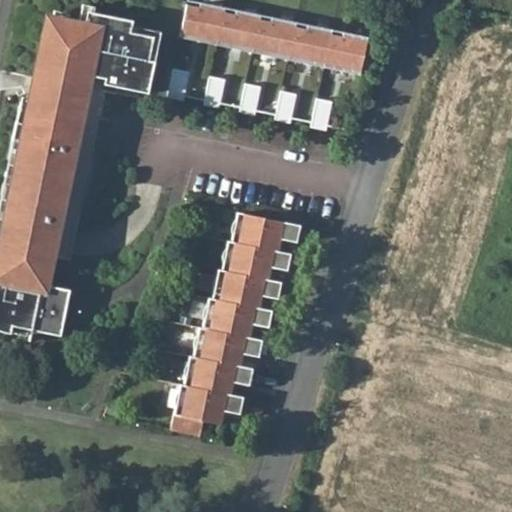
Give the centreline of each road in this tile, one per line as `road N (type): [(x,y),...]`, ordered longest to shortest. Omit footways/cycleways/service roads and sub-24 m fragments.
road 1 (residential): [(260,511),(342,267)]
road 2 (residential): [(342,267),(420,37)]
road 3 (residential): [(511,308),(342,267)]
